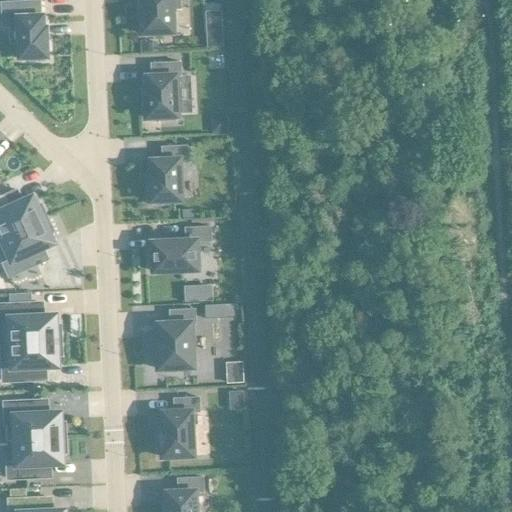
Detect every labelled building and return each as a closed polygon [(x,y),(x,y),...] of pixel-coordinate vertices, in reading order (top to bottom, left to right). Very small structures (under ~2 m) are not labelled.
[(149,0),(150,10),(147,10),(149,43),(180,41),(179,18),(187,17),(186,0),(149,0)] [(49,37),(49,24),(47,24),(47,10),(8,11),(9,35),(25,35),(26,67),(36,66),(36,70),(51,69),(51,65),(53,65),(52,37),(49,37)] [(164,51),(153,52),(153,60),(164,60),(164,51)] [(154,98),(152,98),(153,127),(166,126),(166,130),(182,129),(181,125),(184,125),(182,86),(187,85),(187,71),(158,72),(158,85),(154,85),(154,98)] [(223,127),(218,133),(218,142),(234,142),(233,126),(223,127)] [(158,182),(155,182),(156,194),(152,194),(153,208),(157,208),(157,211),(159,210),(160,214),(175,214),(175,210),(188,209),(186,170),(194,169),(193,155),(168,156),(169,169),(158,169),(158,182)] [(0,229),(8,247),(54,227),(47,213),(43,215),(39,206),(17,216),(12,204),(0,209),(0,229)] [(199,219),(189,219),(189,227),(199,227),(199,219)] [(54,227),(8,247),(18,269),(9,273),(15,286),(43,273),(38,261),(59,251),(55,243),(60,241),(54,227)] [(160,280),(204,278),(203,251),(218,250),(217,236),(192,237),(192,250),(159,251),(159,263),(155,263),(156,278),(160,278),(160,280)] [(37,302),(15,303),(16,314),(37,313),(37,302)] [(8,352),(67,349),(67,334),(62,334),(61,325),(37,326),(37,313),(16,314),(6,314),(8,352)] [(242,313),(212,314),(212,326),(242,325),(242,313)] [(176,319),(177,332),(165,333),(166,345),(163,345),(164,361),(160,361),(161,375),(165,375),(165,378),(200,376),(198,333),(202,333),(201,318),(176,319)] [(8,352),(10,390),(40,389),(40,376),(64,374),(63,365),(68,364),(67,349),(8,352)] [(249,372),(233,372),(234,392),(249,391),(249,372)] [(249,400),(236,401),(237,419),(250,418),(249,400)] [(165,463),(169,463),(169,466),(200,465),(198,421),(206,421),(205,406),(180,408),(181,420),(169,421),(170,434),(167,434),(168,449),(164,449),(165,463)] [(11,412),(13,450),(72,447),(71,432),(66,432),(66,422),(42,423),(41,410),(11,412)] [(72,447),(13,450),(22,450),(23,473),(14,473),(14,488),(45,486),(44,473),(68,472),(68,462),(73,462),(72,447)] [(173,511),(202,511),(202,503),(210,502),(209,486),(184,488),(185,500),(173,501),(173,511)] [(31,499),(17,499),(18,509),(32,508),(31,499)]
